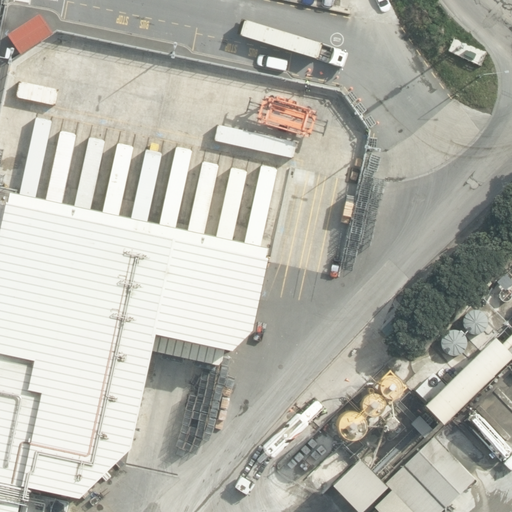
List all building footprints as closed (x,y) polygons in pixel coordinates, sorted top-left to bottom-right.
[(0,101),(7,103),(20,27),(0,23),(0,101)] [(15,90),(10,119),(97,133),(102,104),(15,90)] [(361,98),(343,110),(353,123),(370,112),(361,98)] [(173,142),(177,118),(139,112),(135,136),(173,142)] [(170,315),(188,231),(20,195),(1,278),(170,315)] [(0,505),(3,506),(21,426),(39,430),(51,372),(35,368),(35,367),(0,358),(0,505)] [(328,451),(347,470),(404,413),(386,394),(328,451)] [(434,435),(383,483),(387,487),(391,491),(382,500),(374,508),(377,511),(443,511),(477,480),(434,435)] [(361,511),(387,487),(383,483),(359,459),(331,487),(354,511),(361,511)]
